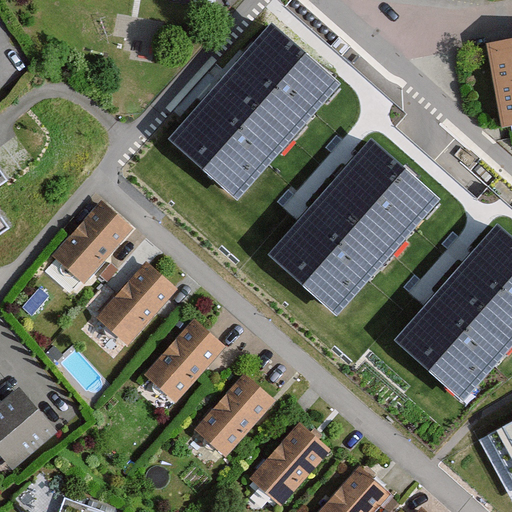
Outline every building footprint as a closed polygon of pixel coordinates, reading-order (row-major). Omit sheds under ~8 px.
[(221,80),(289,142),(341,85),(273,23),(221,80)] [(511,45),(488,50),(502,131),(511,129),(511,45)] [(289,142),(221,80),(168,138),(236,200),(289,142)] [(322,195),(390,257),(442,199),(374,138),(322,195)] [(0,251),(16,240),(0,218),(0,198),(12,190),(0,173),(0,251)] [(390,257),(322,195),(269,253),(337,315),(390,257)] [(101,209),(52,263),(83,294),(132,238),(101,209)] [(444,284),(511,345),(511,238),(498,225),(444,284)] [(144,271),(95,324),(127,353),(176,299),(144,271)] [(511,346),(511,345),(444,284),(393,340),(461,402),(511,346)] [(192,325),(143,379),(174,407),(223,354),(192,325)] [(243,382),(194,436),(226,464),(275,410),(243,382)] [(19,392),(0,408),(0,461),(13,477),(59,438),(19,392)] [(511,421),(488,435),(511,478),(511,421)] [(301,431),(251,486),(280,511),(281,511),(331,458),(301,431)] [(359,475),(325,511),(382,511),(390,503),(359,475)]
